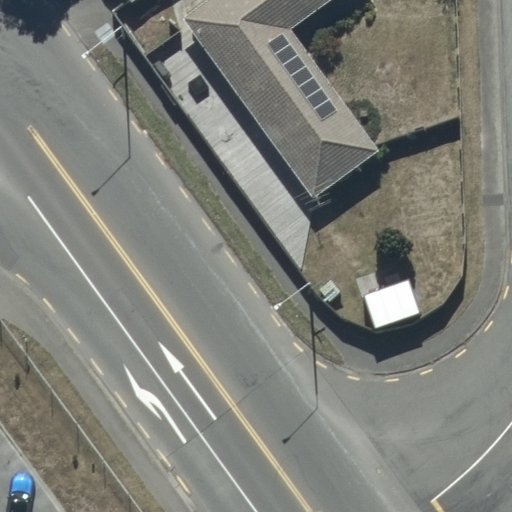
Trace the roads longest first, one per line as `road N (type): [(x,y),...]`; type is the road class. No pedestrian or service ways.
road 1 (secondary): [(10,99),(307,511)]
road 2 (residential): [(511,428),(412,511)]
